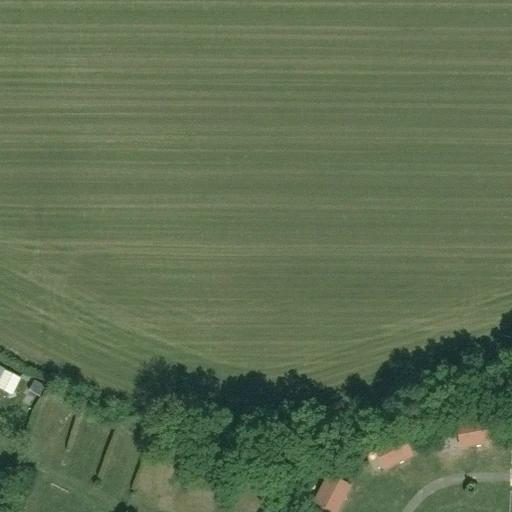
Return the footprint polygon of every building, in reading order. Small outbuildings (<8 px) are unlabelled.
[(0,389),(17,398),(26,379),(0,366),(0,389)] [(54,446),(66,409),(51,404),(40,441),(54,446)] [(458,425),(462,449),(491,444),(487,419),(458,425)] [(375,448),(386,470),(412,457),(402,435),(375,448)] [(149,496),(163,500),(173,468),(159,464),(149,496)] [(194,511),(207,511),(218,478),(206,474),(194,511)] [(336,511),(350,487),(345,484),(328,476),(315,501),(334,511),(336,511)] [(240,511),(259,511),(266,491),(249,486),(240,511)]
